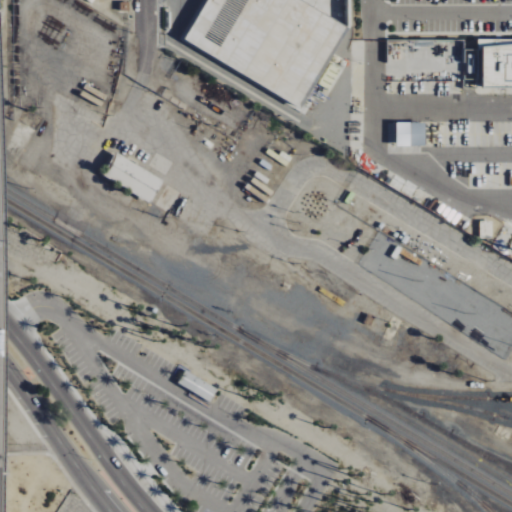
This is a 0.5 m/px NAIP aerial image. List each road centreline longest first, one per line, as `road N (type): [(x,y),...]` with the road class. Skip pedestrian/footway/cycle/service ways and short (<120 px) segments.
road 1 (primary): [(145,511),(0,316)]
road 2 (primary): [(0,356),(109,511)]
road 3 (residential): [(150,0),(157,124)]
